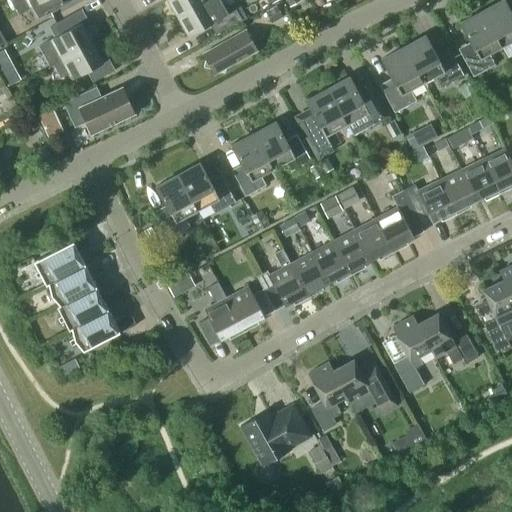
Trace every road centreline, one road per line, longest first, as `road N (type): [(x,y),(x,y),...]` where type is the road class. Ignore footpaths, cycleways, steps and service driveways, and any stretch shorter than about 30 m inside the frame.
road 1 (residential): [(86,160),(201,376),(220,380),(511,222)]
road 2 (residential): [(182,113),(401,0)]
road 3 (residential): [(182,113),(114,0)]
road 4 (tertiary): [(58,511),(0,396)]
